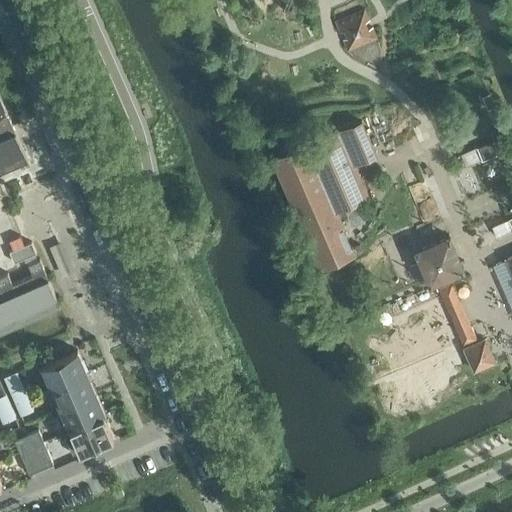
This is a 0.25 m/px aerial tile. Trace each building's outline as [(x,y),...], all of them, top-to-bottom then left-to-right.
[(336,21),(341,32),(345,31),(348,37),(343,39),(348,50),(377,38),(373,27),(368,29),(365,22),(370,20),(365,9),(336,21)] [(0,170),(26,159),(27,161),(28,161),(7,113),(8,113),(0,94),(0,330),(27,319),(28,320),(29,320),(28,318),(59,304),(60,307),(61,306),(40,258),(28,263),(33,275),(13,284),(8,273),(0,275),(0,286),(1,289),(0,289),(0,170)] [(491,95),(483,99),(489,112),(497,108),(491,95)] [(339,130),(274,158),(321,269),(355,254),(348,239),(321,178),(354,164),(339,130)] [(496,140),(477,148),(482,159),(501,151),(496,140)] [(415,276),(426,271),(430,282),(434,280),(463,268),(449,236),(416,249),(420,259),(409,263),(415,276)] [(53,242),(65,272),(78,267),(65,237),(53,242)] [(36,253),(32,242),(10,251),(14,262),(36,253)] [(440,292),(463,345),(476,339),(452,283),(438,288),(440,292)] [(470,363),(474,371),(494,362),(484,339),(464,348),(470,363)] [(42,365),(52,387),(87,372),(78,350),(42,365)] [(52,387),(61,408),(96,392),(87,372),(52,387)] [(11,391),(16,403),(29,397),(24,386),(11,391)] [(61,408),(70,429),(105,413),(96,392),(61,408)] [(0,395),(0,409),(11,405),(6,393),(0,395)] [(29,397),(16,403),(21,414),(34,409),(29,397)] [(11,405),(0,409),(0,413),(4,422),(16,417),(11,405)] [(105,413),(70,429),(71,431),(72,430),(81,450),(95,444),(97,448),(109,443),(107,439),(114,436),(105,416),(106,416),(105,413)] [(39,429),(26,434),(31,446),(44,440),(39,429)] [(15,439),(20,451),(31,446),(26,434),(15,439)] [(44,440),(31,446),(41,468),(54,463),(44,440)] [(31,446),(20,451),(29,474),(41,468),(31,446)]
